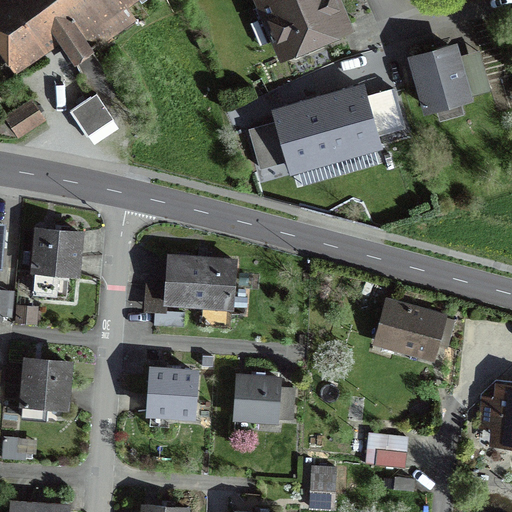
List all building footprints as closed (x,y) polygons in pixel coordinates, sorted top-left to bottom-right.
[(135,5),(132,0),(0,0),(0,53),(16,76),(59,46),(74,68),(135,27),(125,12),(135,5)] [(352,37),(335,0),(253,0),(282,67),(352,37)] [(455,51),(410,64),(425,118),(471,105),(455,51)] [(363,86),(319,99),(335,157),(380,146),(377,134),(405,127),(394,88),(367,96),(363,86)] [(112,123),(96,98),(72,113),(89,139),(112,123)] [(289,159),(292,169),(335,157),(319,99),(275,111),(278,121),(249,129),(260,167),(289,159)] [(45,125),(31,103),(5,120),(18,141),(45,125)] [(85,235),(32,232),(29,278),(82,281),(85,235)] [(231,315),(234,264),(168,259),(165,310),(231,315)] [(0,289),(0,322),(10,323),(12,291),(0,289)] [(447,320),(387,303),(374,349),(434,365),(447,320)] [(76,367),(25,362),(20,411),(71,417),(76,367)] [(191,424),(196,377),(152,372),(147,420),(191,424)] [(281,382),(237,379),(234,427),(278,429),(281,382)] [(511,443),(511,389),(495,389),(494,404),(484,403),(482,427),(493,428),(492,441),(511,443)] [(403,472),(406,442),(368,438),(365,468),(403,472)] [(335,508),(337,465),(311,463),(309,506),(335,508)] [(385,476),(382,492),(408,496),(411,480),(385,476)]
